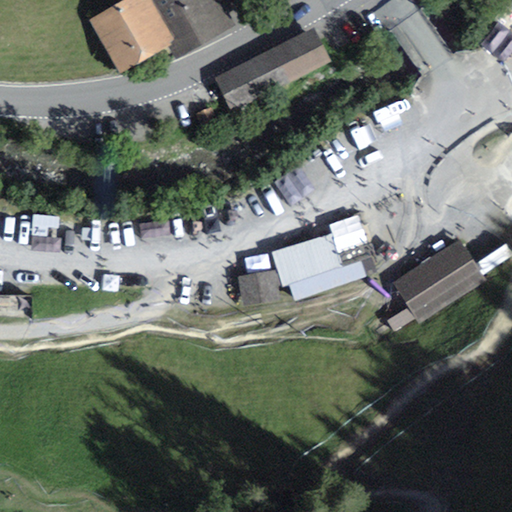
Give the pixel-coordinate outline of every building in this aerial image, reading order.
[(161,42),(137,0),(135,0),(98,22),(122,64),(161,42)] [(150,0),(176,46),(225,19),(214,0),(150,0)] [(311,35),(221,81),(234,107),(324,61),(311,35)] [(342,267),(333,238),(273,257),(282,286),(342,267)] [(422,311),(473,278),(464,265),(470,261),(458,243),(395,283),(408,302),(413,298),(422,311)] [(274,297),(271,276),(243,281),(247,301),(274,297)] [(0,319),(31,319),(31,297),(0,296),(0,319)]
